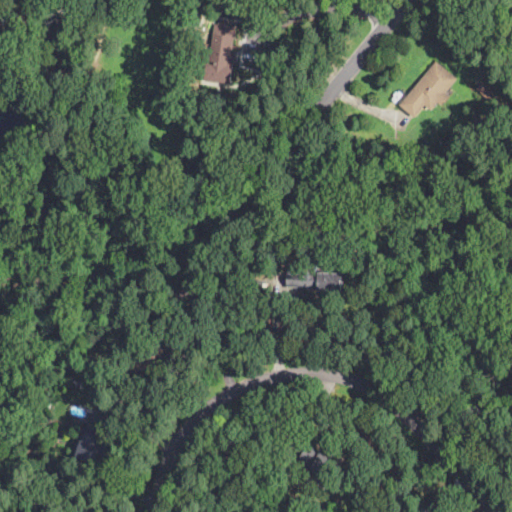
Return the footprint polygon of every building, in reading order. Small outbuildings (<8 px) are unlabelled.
[(237,31),(235,38),(234,38),(231,64),(234,65),(231,84),(204,80),(206,68),(207,59),(210,59),(214,33),(217,33),(219,21),(238,23),(237,31)] [(80,55),(70,53),(74,35),(84,37),(80,55)] [(256,50),(274,53),(276,37),(258,35),(256,50)] [(436,103),(434,106),(430,110),(424,105),(414,117),(400,105),(425,75),(435,62),(456,79),(436,103)] [(496,93),(490,99),(477,86),(483,80),(496,93)] [(469,90),(464,92),(461,85),(466,83),(469,90)] [(341,274),(341,292),(317,291),(317,287),(312,287),(312,291),(299,290),(299,287),(287,286),(287,272),(341,274)] [(145,372),(139,375),(130,356),(174,334),(181,349),(159,360),(161,365),(145,372)] [(108,425),(105,435),(104,438),(106,438),(105,443),(109,444),(104,460),(99,459),(97,464),(75,457),(81,437),(84,430),(87,431),(93,413),(110,418),(108,425)] [(332,474),(328,482),(308,470),(309,468),(297,462),(298,460),(307,444),(322,452),(321,454),(338,464),(332,474)]
